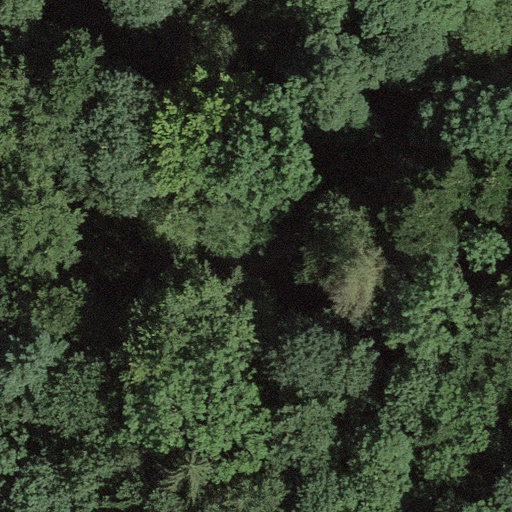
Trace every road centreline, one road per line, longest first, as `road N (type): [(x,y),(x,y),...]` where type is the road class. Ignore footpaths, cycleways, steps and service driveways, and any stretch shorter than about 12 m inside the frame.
road 1 (track): [(511,65),(305,236),(108,345),(0,421)]
road 2 (track): [(294,511),(325,462),(511,282)]
